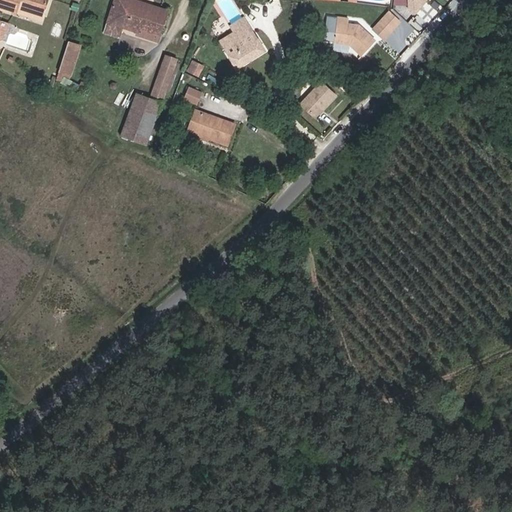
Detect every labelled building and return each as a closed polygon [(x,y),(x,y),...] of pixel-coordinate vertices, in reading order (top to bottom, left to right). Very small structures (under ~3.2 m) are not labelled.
[(42,15),(47,0),(0,0),(0,8),(15,14),(16,12),(18,7),(42,15)] [(160,35),(168,10),(154,6),(154,8),(131,1),(131,0),(114,0),(104,32),(119,37),(122,28),(138,32),(139,28),(160,35)] [(415,13),(425,0),(408,0),(409,9),(415,13)] [(412,16),(401,5),(396,11),(408,21),(412,16)] [(42,15),(18,7),(16,12),(41,20),(42,15)] [(374,40),(358,25),(347,24),(347,18),(338,17),(334,42),(342,43),(349,44),(361,55),(374,40)] [(234,32),(247,24),(244,18),(230,26),(234,32)] [(402,50),(416,29),(401,19),(386,40),(402,50)] [(383,39),(390,31),(380,22),(373,30),(383,39)] [(264,51),(247,24),(234,32),(220,41),(237,68),(264,51)] [(139,28),(138,32),(137,35),(158,42),(160,35),(139,28)] [(69,78),(80,46),(69,42),(57,79),(63,81),(64,76),(69,78)] [(163,100),(177,59),(165,55),(150,95),(163,100)] [(198,76),(202,67),(192,62),(188,70),(198,76)] [(342,89),(348,83),(341,77),(336,83),(342,89)] [(315,117),(335,95),(321,82),(301,104),(315,117)] [(197,105),(202,93),(189,87),(184,99),(197,105)] [(146,145),(162,103),(136,93),(121,135),(146,145)] [(227,144),(234,125),(196,111),(189,130),(209,137),(227,144)] [(209,137),(189,130),(188,132),(208,140),(209,137)]
